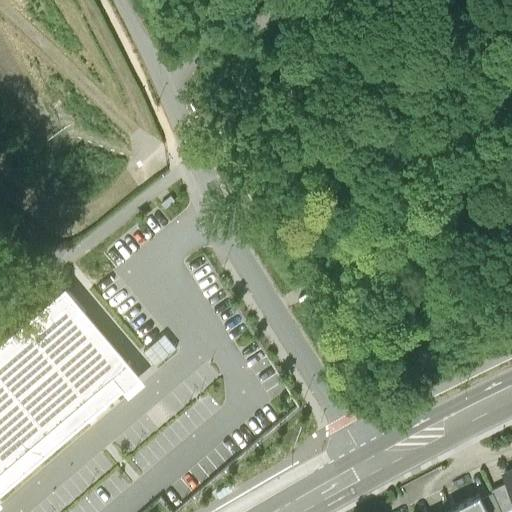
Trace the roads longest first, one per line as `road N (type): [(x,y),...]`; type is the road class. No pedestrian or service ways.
road 1 (primary): [(278,511),(511,394)]
road 2 (unknown): [(171,145),(101,0)]
